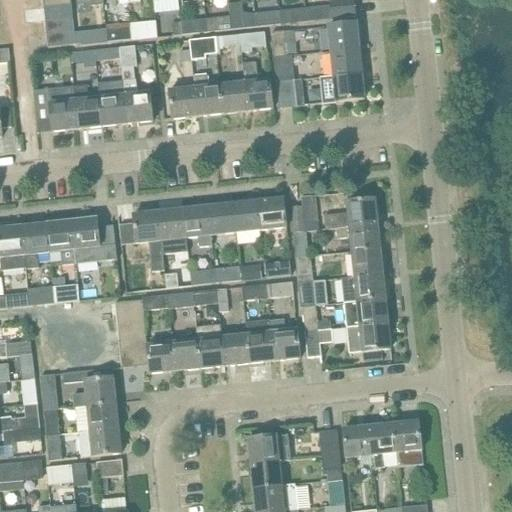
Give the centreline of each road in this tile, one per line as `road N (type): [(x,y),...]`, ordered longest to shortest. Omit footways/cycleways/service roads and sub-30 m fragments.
road 1 (residential): [(0,174),(429,129)]
road 2 (residential): [(169,511),(163,453),(169,427),(186,411),(456,379)]
road 3 (residential): [(456,379),(429,129)]
road 4 (residential): [(469,511),(456,379)]
road 5 (residential): [(429,129),(416,0)]
